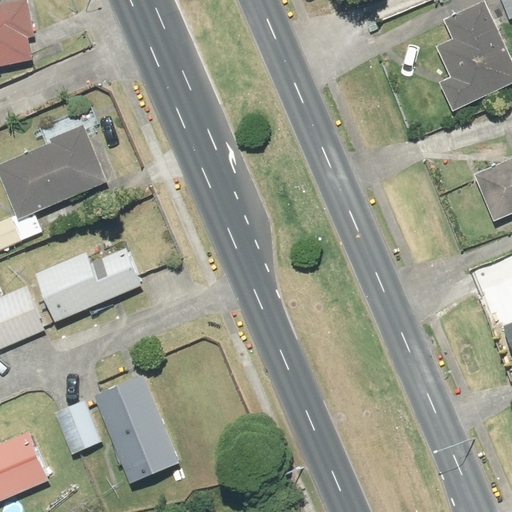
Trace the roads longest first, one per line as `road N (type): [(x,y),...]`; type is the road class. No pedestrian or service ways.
road 1 (primary): [(361,511),(143,0)]
road 2 (primary): [(257,0),(471,511)]
